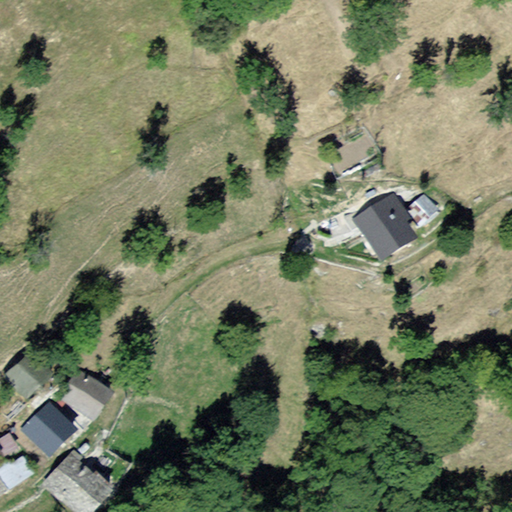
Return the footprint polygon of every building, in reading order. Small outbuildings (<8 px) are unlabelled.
[(369,261),(402,243),(381,205),(348,222),(369,261)] [(43,376),(25,357),(1,379),(19,398),(43,376)] [(104,398),(79,377),(58,402),(83,423),(104,398)] [(67,434),(45,411),(22,432),(45,455),(67,434)] [(0,441),(5,456),(20,450),(14,433),(0,438),(0,441)] [(0,494),(24,478),(11,459),(0,467),(0,494)] [(95,511),(113,493),(76,459),(48,489),(72,511),(95,511)]
